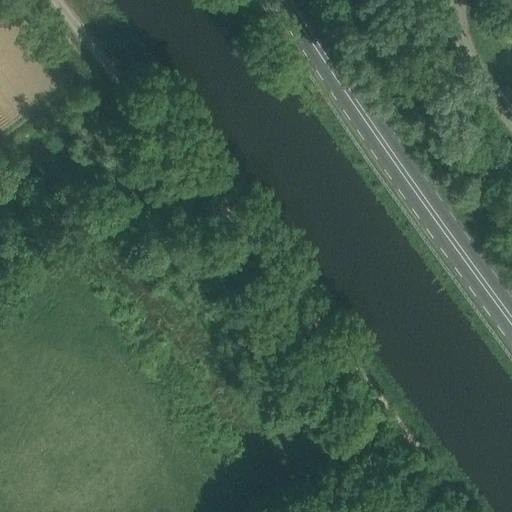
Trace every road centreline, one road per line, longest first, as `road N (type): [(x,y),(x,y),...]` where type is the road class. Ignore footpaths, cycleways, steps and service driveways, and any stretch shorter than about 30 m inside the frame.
road 1 (track): [(57,0),(430,511)]
road 2 (primary): [(511,319),(291,0)]
road 3 (unclassified): [(511,150),(468,92),(451,47),(456,0)]
